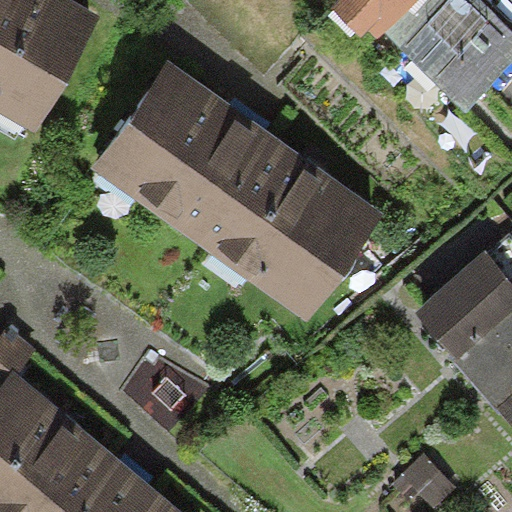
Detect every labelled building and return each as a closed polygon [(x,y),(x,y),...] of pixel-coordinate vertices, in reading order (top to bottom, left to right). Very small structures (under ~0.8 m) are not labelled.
[(0,0),(0,110),(37,132),(104,15),(77,0),(0,0)] [(389,35),(465,112),(511,65),(511,35),(476,0),(343,0),(334,9),(364,39),(372,32),(382,42),(389,35)] [(175,58),(93,165),(303,326),(386,219),(233,102),(175,58)] [(511,417),(511,241),(510,240),(492,255),(484,246),(415,305),(511,417)] [(0,511),(190,511),(123,457),(9,364),(27,342),(8,327),(0,337),(0,511)] [(424,451),(395,479),(409,494),(420,484),(435,500),(453,482),(424,451)]
